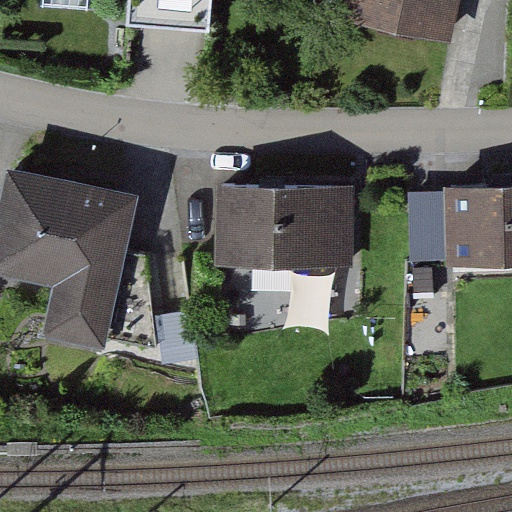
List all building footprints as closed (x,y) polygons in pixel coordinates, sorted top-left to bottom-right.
[(129,0),(129,22),(209,24),(209,0),(129,0)] [(345,0),(340,27),(450,49),(460,0),(345,0)] [(132,197),(0,172),(0,276),(47,286),(38,343),(101,350),(132,197)] [(511,181),(441,183),(442,262),(511,261),(511,181)] [(216,188),(216,262),(358,262),(358,188),(216,188)]
